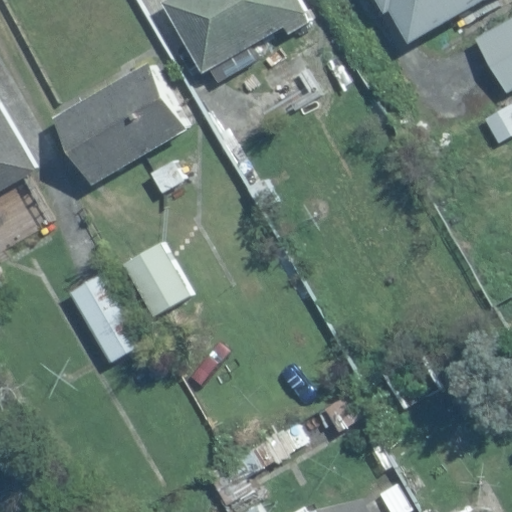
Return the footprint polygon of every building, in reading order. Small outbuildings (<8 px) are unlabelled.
[(144,0),(150,9),(165,0),(144,0)] [(310,0),(173,0),(227,86),(250,71),(238,52),(288,21),(294,30),(320,14),(310,0)] [(418,36),(430,29),(478,0),(385,0),(391,9),(399,4),(418,36)] [(511,87),(511,18),(482,36),(511,87)] [(147,66),(56,119),(94,182),(184,129),(147,66)] [(0,188),(32,170),(0,116),(0,188)] [(129,260),(133,266),(162,314),(199,291),(166,237),(129,260)] [(77,287),(79,291),(118,359),(154,338),(113,266),(77,287)] [(302,511),(324,511),(320,503),(302,511)]
